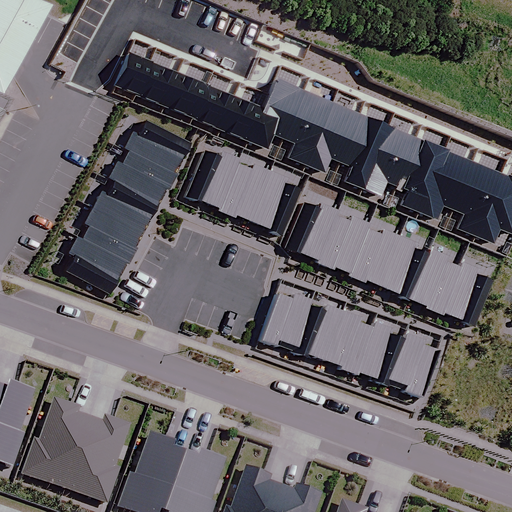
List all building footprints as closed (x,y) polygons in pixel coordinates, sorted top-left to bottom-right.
[(0,0),(0,93),(1,94),(51,0),(0,0)] [(66,258),(116,285),(192,143),(146,119),(138,134),(133,132),(124,148),(130,151),(123,164),(117,161),(108,178),(113,181),(106,193),(102,190),(84,223),(90,226),(82,240),(77,237),(66,258)] [(186,196),(282,237),(302,190),(288,184),(290,178),(257,164),(255,170),(240,164),(242,159),(224,151),(222,156),(206,150),(186,196)] [(322,209),(306,202),(286,250),(302,257),(304,252),(321,259),(318,264),(336,271),(338,268),(351,273),(350,277),(367,283),(368,280),(430,306),(429,309),(462,323),(484,270),(466,263),(464,267),(450,261),(451,257),(435,250),(433,254),(419,249),(421,244),(387,230),(385,234),(370,228),(372,224),(355,217),(354,221),(339,215),(341,211),(324,204),(322,209)] [(425,394),(440,352),(425,346),(427,341),(410,335),(408,340),(393,334),(394,329),(378,324),(377,328),(362,323),(364,318),(333,307),(332,311),(312,304),(314,300),(297,294),(295,298),(282,293),(264,342),(280,348),(282,342),(344,365),(343,369),(360,375),(361,371),(379,378),(377,382),(391,387),(392,382),(406,387),(425,394)] [(10,390),(0,386),(0,464),(13,469),(24,436),(20,435),(34,392),(12,385),(10,390)] [(66,490),(91,419),(78,414),(80,408),(54,400),(40,442),(35,440),(23,475),(66,490)] [(93,420),(91,419),(66,490),(108,504),(119,471),(120,471),(115,469),(130,427),(105,418),(104,423),(93,420)] [(127,511),(167,511),(187,453),(175,449),(177,443),(151,434),(137,476),(132,474),(120,509),(127,511)] [(190,454),(187,453),(167,511),(214,511),(216,505),(212,503),(227,461),(202,453),(201,457),(190,454)] [(272,476),(247,467),(232,511),(226,509),(225,511),(273,511),(282,486),(270,482),(272,476)] [(295,490),(282,486),(273,511),(315,511),(321,494),(296,486),(295,490)] [(367,511),(368,511),(342,502),(338,511),(367,511)]
